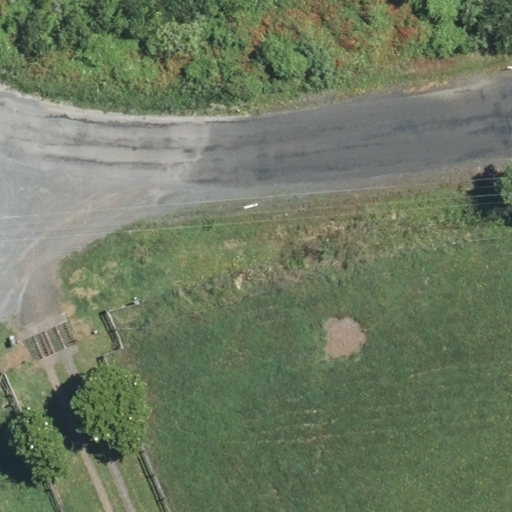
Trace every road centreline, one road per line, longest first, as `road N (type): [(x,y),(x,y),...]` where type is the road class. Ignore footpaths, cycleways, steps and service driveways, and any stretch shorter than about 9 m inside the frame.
road 1 (unclassified): [(0,129),(71,147),(191,160),(511,118)]
road 2 (unknown): [(71,147),(0,299)]
